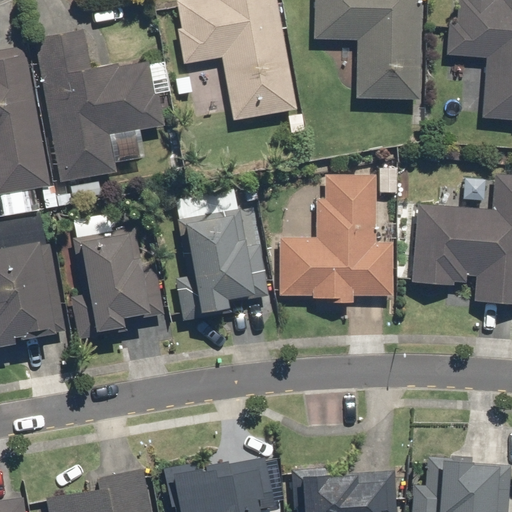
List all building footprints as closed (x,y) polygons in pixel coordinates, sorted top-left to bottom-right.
[(223,55),(235,117),(297,106),(277,0),(173,0),(185,62),(223,55)] [(315,0),(315,36),(359,37),(357,95),(420,96),(422,0),(315,0)] [(450,21),(448,51),(487,54),(483,114),(511,116),(511,0),(458,0),(457,21),(450,21)] [(36,36),(61,178),(118,168),(116,160),(145,155),(140,127),(165,122),(160,90),(156,91),(150,59),(119,64),(119,60),(92,65),(85,28),(36,36)] [(0,213),(39,206),(35,186),(51,183),(25,44),(0,48),(0,213)] [(493,207),(419,201),(413,279),(454,282),(455,279),(466,280),(467,273),(477,273),(475,297),(511,299),(511,173),(496,172),(493,207)] [(377,173),(326,173),(326,197),(317,197),(317,235),(280,235),(281,293),(313,293),(313,295),(327,295),(327,299),(354,299),(354,294),(393,294),(393,240),(377,240),(377,173)] [(242,206),(178,217),(188,275),(177,277),(184,318),(236,309),(234,300),(270,294),(260,241),(249,244),(242,206)] [(136,225),(74,236),(84,293),(72,295),(79,337),(128,328),(126,318),(165,311),(156,260),(145,262),(143,252),(140,253),(136,225)] [(41,236),(0,243),(0,341),(18,339),(17,335),(65,327),(50,242),(42,243),(41,236)] [(508,511),(510,463),(479,462),(479,455),(430,453),(429,487),(412,486),(410,511),(508,511)] [(181,503),(183,511),(242,511),(262,508),(261,504),(275,501),(266,454),(230,461),(229,458),(199,463),(198,460),(164,466),(172,505),(181,503)] [(397,511),(394,467),(329,472),(328,465),(291,468),(294,507),(297,507),(297,511),(397,511)] [(101,485),(47,495),(49,511),(152,511),(144,466),(99,474),(101,485)] [(26,511),(24,495),(0,498),(0,511),(26,511)]
